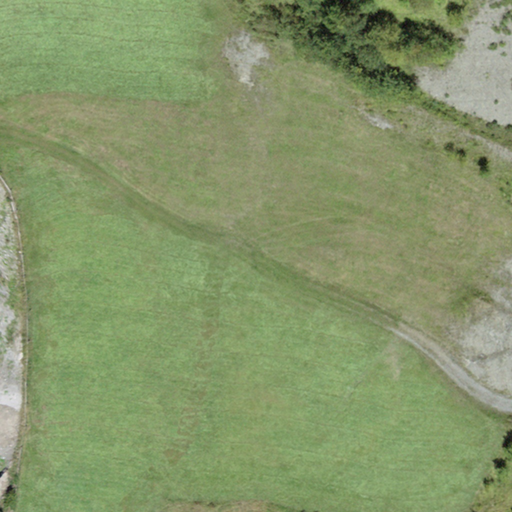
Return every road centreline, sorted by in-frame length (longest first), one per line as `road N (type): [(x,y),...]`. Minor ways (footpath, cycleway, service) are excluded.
road 1 (track): [(511,411),(485,402),(410,334),(218,234),(166,217),(52,144),(0,126)]
road 2 (secondary): [(292,0),(511,177)]
